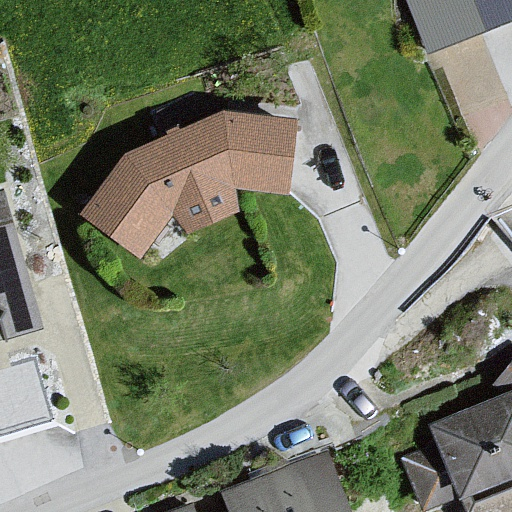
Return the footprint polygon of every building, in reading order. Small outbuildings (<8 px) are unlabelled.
[(511,0),(399,0),(424,59),(511,22),(511,0)] [(124,153),(78,217),(137,264),(174,214),(184,237),(246,211),(236,189),(285,196),(295,120),(224,110),(124,153)] [(1,189),(0,189),(0,346),(44,334),(1,189)] [(413,463),(430,503),(472,485),(483,511),(511,511),(511,359),(492,386),(503,393),(438,421),(449,448),(413,463)] [(202,511),(199,505),(182,511),(367,511),(339,444),(226,492),(234,511),(202,511)]
